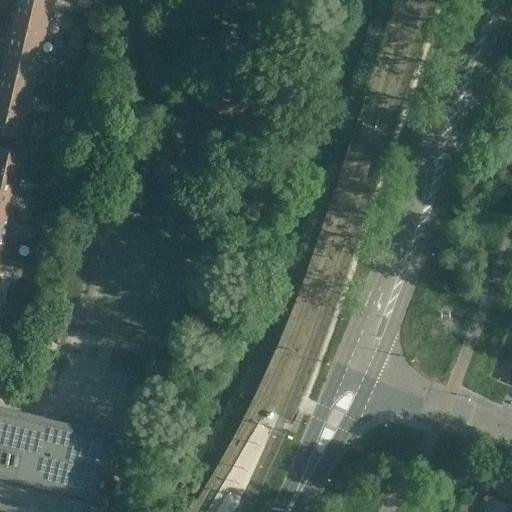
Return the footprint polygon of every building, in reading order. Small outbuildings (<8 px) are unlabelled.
[(51,12),(53,0),(18,0),(17,4),(51,12)] [(46,33),(51,12),(17,4),(12,25),(46,33)] [(41,54),(46,33),(12,25),(8,46),(41,54)] [(72,29),(70,38),(83,41),(85,32),(72,29)] [(80,50),(83,41),(70,38),(68,47),(80,50)] [(36,75),(41,54),(8,46),(3,67),(36,75)] [(0,88),(31,96),(36,75),(3,67),(0,78),(0,88)] [(73,83),(75,74),(62,71),(60,80),(73,83)] [(71,92),(73,83),(60,80),(58,89),(71,92)] [(0,110),(26,117),(31,96),(0,88),(0,110)] [(0,133),(21,139),(26,117),(0,110),(0,133)] [(52,114),(51,121),(50,122),(63,125),(65,116),(52,114)] [(61,134),(63,125),(50,122),(48,131),(61,134)] [(0,168),(21,174),(26,152),(0,145),(0,168)] [(0,191),(16,195),(21,174),(0,168),(0,191)] [(48,172),(47,180),(50,180),(58,182),(60,174),(48,172)] [(0,213),(11,216),(16,195),(0,191),(0,213)] [(0,235),(7,237),(11,216),(0,213),(0,235)] [(0,507),(20,511),(105,511),(121,444),(117,443),(119,434),(0,406),(0,507)]
